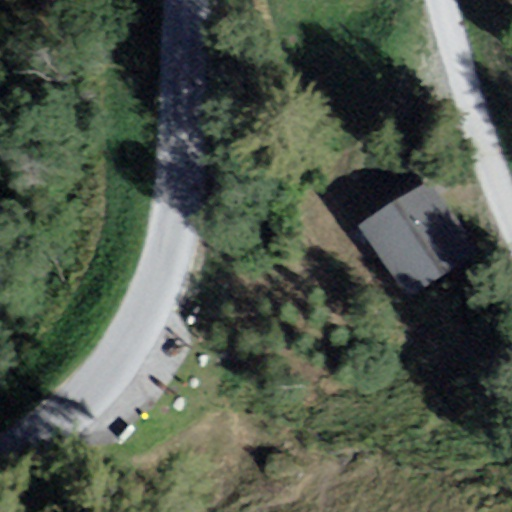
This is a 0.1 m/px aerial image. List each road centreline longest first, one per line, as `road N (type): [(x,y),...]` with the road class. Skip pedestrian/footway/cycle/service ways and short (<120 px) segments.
road 1 (unclassified): [(0,448),(80,403),(131,343),(165,275),(184,0)]
road 2 (unclassified): [(442,0),(494,187),(511,221)]
